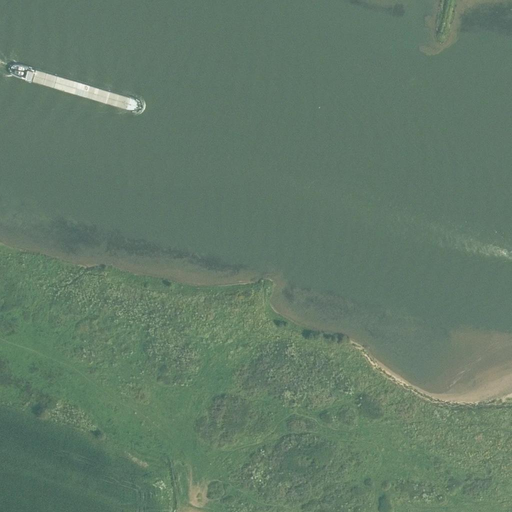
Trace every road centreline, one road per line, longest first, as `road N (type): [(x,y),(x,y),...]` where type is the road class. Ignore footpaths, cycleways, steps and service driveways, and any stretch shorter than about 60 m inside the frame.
road 1 (track): [(238,312),(189,475),(189,511)]
road 2 (track): [(0,457),(162,511)]
